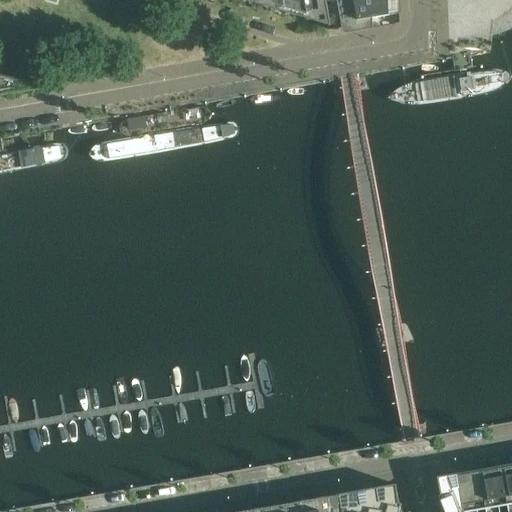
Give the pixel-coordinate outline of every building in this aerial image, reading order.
[(286,14),(283,0),(263,0),(265,8),(266,8),(285,13),(285,14),(286,14)] [(307,20),(303,0),(283,0),(286,14),(287,14),(307,20)] [(303,0),(307,20),(309,21),(324,25),(323,19),(328,20),(329,27),(330,27),(330,25),(331,25),(326,0),(303,0)] [(356,33),(350,0),(326,0),(331,25),(330,25),(330,27),(341,25),(343,35),(344,35),(356,33)] [(402,25),(400,0),(350,0),(356,33),(402,25)] [(386,98),(388,99),(396,102),(405,103),(411,104),(418,104),(422,103),(490,92),(499,90),(505,87),(511,82),(511,76),(511,75),(508,73),(501,71),(493,70),(480,69),(416,80),(399,86),(391,93),(386,98)] [(0,95),(41,88),(0,76),(0,95)] [(101,166),(103,166),(174,155),(235,143),(236,142),(238,141),(239,140),(240,139),(240,137),(241,136),(241,134),(240,133),(240,131),(239,130),(238,129),(237,128),(235,127),(234,127),(232,126),(167,134),(98,148),(97,149),(95,150),(94,151),(93,153),(92,154),(91,156),(91,158),(90,160),(92,161),(93,163),(95,164),(97,165),(99,165),(101,166)] [(0,176),(61,164),(63,163),(64,162),(65,162),(66,160),(67,158),(68,156),(68,154),(68,152),(67,150),(66,150),(65,148),(64,147),(62,146),(60,145),(58,145),(0,155),(0,176)] [(404,326),(377,330),(380,348),(407,344),(404,326)] [(511,511),(511,464),(437,478),(441,496),(438,497),(444,511),(511,511)] [(399,511),(401,505),(399,504),(396,485),(339,495),(342,511),(399,511)] [(342,511),(339,495),(316,499),(317,499),(295,503),(273,507),(251,510),(252,511),(244,511),(342,511)]
